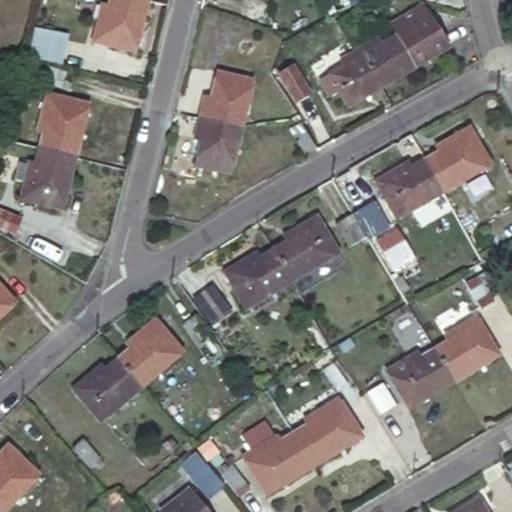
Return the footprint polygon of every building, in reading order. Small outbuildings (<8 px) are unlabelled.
[(149,0),(110,0),(108,8),(102,7),(94,43),(135,54),(149,0)] [(262,0),(248,0),(243,19),(265,23),(269,1),(262,0)] [(351,6),(339,11),(345,22),(354,17),(354,15),(351,6)] [(371,67),(382,86),(415,68),(449,49),(432,19),(425,24),(423,20),(408,16),(403,19),(398,33),(382,41),(379,36),(360,47),(371,67)] [(32,22),(24,51),(54,58),(61,29),(32,22)] [(345,107),(382,86),(371,67),(360,47),(340,58),(343,63),(318,76),(327,94),(336,89),(345,107)] [(42,67),(38,80),(67,87),(71,74),(42,67)] [(202,95),(197,115),(241,125),(251,77),(215,69),(208,97),(202,95)] [(309,92),(295,101),(306,124),(322,115),(309,92)] [(44,132),(39,148),(75,156),(88,103),(46,94),(37,130),(44,132)] [(241,125),(197,115),(193,136),(199,138),(193,165),(230,173),(241,125)] [(315,143),(302,121),(290,129),(303,151),(315,143)] [(425,161),(443,193),(489,166),(467,127),(435,146),(439,153),(425,161)] [(75,156),(39,148),(35,164),(30,163),(30,164),(25,181),(21,198),(62,209),(75,156)] [(394,222),(443,193),(425,161),(408,172),(405,165),(372,183),(394,222)] [(30,164),(20,162),(15,179),(25,181),(30,164)] [(395,275),(408,266),(417,261),(398,229),(388,234),(375,210),(362,218),(395,275)] [(0,211),(0,227),(18,232),(22,216),(0,211)] [(316,217),(270,245),(293,282),(338,256),(316,217)] [(346,217),(333,225),(347,250),(361,241),(346,217)] [(293,282),(270,245),(223,272),(245,310),(293,282)] [(494,248),(479,256),(483,262),(498,253),(494,248)] [(422,290),(408,266),(395,275),(408,297),(422,290)] [(480,277),(468,284),(482,310),(494,303),(480,277)] [(0,316),(16,302),(0,285),(0,316)] [(215,286),(196,299),(211,320),(229,307),(215,286)] [(434,350),(453,382),(498,355),(477,318),(444,337),(448,343),(434,350)] [(116,358),(139,386),(180,351),(153,319),(125,342),(129,347),(116,358)] [(409,409),(453,382),(434,350),(420,358),(417,354),(388,371),(409,409)] [(101,419),(139,386),(116,358),(106,366),(101,361),(72,385),(101,419)] [(335,361),(323,368),(337,391),(349,384),(335,361)] [(382,383),(370,391),(384,414),(396,407),(382,383)] [(292,434),(313,466),(361,438),(338,400),(301,421),(304,427),(292,434)] [(264,495),(313,466),(292,434),(279,441),(276,437),(242,456),(264,495)] [(83,438),(73,446),(87,465),(98,456),(83,438)] [(0,511),(2,511),(37,475),(5,444),(0,450),(0,511)] [(196,451),(202,458),(209,452),(203,444),(196,451)] [(160,511),(206,511),(190,490),(160,511)] [(485,511),(477,497),(452,511),(485,511)]
